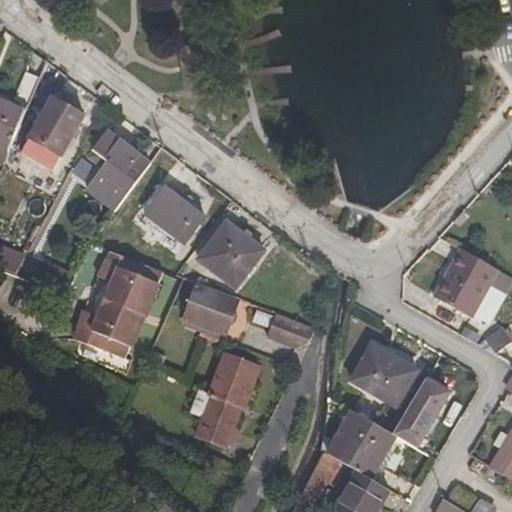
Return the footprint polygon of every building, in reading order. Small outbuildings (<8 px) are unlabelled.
[(197,44),(189,45),(177,47),(183,77),(196,74),(199,74),(197,63),(200,62),(197,44)] [(0,148),(10,153),(39,80),(24,73),(11,103),(0,98),(0,148)] [(62,159),(86,119),(52,99),(28,138),(62,159)] [(152,166),(108,132),(94,152),(96,154),(105,160),(109,163),(87,191),(116,213),(152,166)] [(105,160),(96,154),(93,159),(100,165),(105,160)] [(145,216),(184,245),(204,219),(166,189),(145,216)] [(226,222),(198,260),(236,290),(265,252),(226,222)] [(0,251),(0,269),(17,276),(25,261),(0,251)] [(434,298),(471,319),(498,272),(460,251),(434,298)] [(162,273),(112,253),(93,297),(107,303),(101,317),(87,311),(74,341),(86,347),(88,344),(124,360),(142,317),(143,318),(162,273)] [(41,285),(65,294),(73,276),(48,266),(41,285)] [(184,320),(225,336),(238,301),(197,285),(184,320)] [(315,331),(283,319),(277,335),(301,346),(309,343),(315,331)] [(511,339),(504,329),(488,340),(497,354),(511,344),(511,339)] [(372,344),(350,382),(396,408),(418,372),(372,344)] [(227,451),(260,367),(224,353),(207,395),(199,391),(190,415),(201,419),(194,438),(227,451)] [(65,358),(61,369),(86,378),(90,368),(65,358)] [(153,386),(159,371),(148,366),(142,381),(153,386)] [(425,455),(462,397),(434,380),(397,437),(425,455)] [(354,471),(372,481),(396,438),(394,436),(350,411),(327,455),(338,462),(354,471)] [(511,427),(508,435),(500,449),(488,468),(511,482),(511,427)] [(500,449),(508,435),(501,431),(493,445),(500,449)] [(401,441),(396,438),(372,481),(377,483),(401,441)] [(315,469),(300,498),(314,507),(338,462),(327,455),(323,453),(315,469)] [(372,481),(354,471),(331,511),(379,511),(391,491),(377,483),(372,481)] [(472,511),(479,501),(456,488),(447,503),(462,511),(472,511)] [(324,511),(314,507),(300,498),(293,511),(324,511)] [(462,511),(447,503),(442,500),(434,511),(462,511)]
